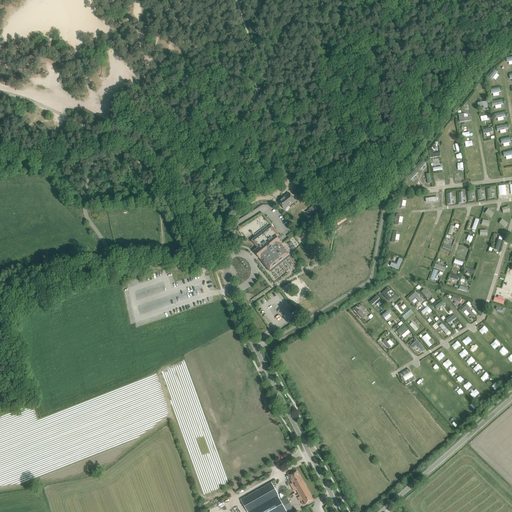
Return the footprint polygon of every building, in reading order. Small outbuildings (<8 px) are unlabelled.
[(489,77),(496,80),(500,74),(493,70),(489,77)] [(491,94),(493,93),(493,96),(499,96),(499,92),(501,92),(500,88),(491,89),(491,94)] [(492,106),(495,106),(496,109),(501,108),(501,104),(503,104),(503,100),(491,101),(492,106)] [(487,101),(478,102),(479,109),(488,108),(487,101)] [(503,117),(506,116),(505,112),(495,114),(495,118),(498,117),(498,121),(504,120),(503,117)] [(459,122),(471,120),(471,116),(468,116),(467,113),(458,114),(459,122)] [(506,133),(506,129),(508,129),(508,125),(497,126),(497,131),(500,130),(500,133),(506,133)] [(462,131),(463,138),(474,136),(473,129),(462,131)] [(501,139),(501,144),(503,143),(504,147),(509,146),(509,142),(511,142),(510,138),(501,139)] [(440,152),(434,153),(434,149),(429,150),(430,158),(441,157),(440,152)] [(424,159),(417,167),(420,170),(427,162),(424,159)] [(408,177),(411,180),(418,172),(415,169),(408,177)] [(464,172),(455,173),(456,177),(461,176),(461,178),(459,178),(459,180),(465,179),(464,172)] [(289,193),(284,196),(284,197),(278,202),(285,209),(289,206),(289,205),(295,200),(289,193)] [(398,225),(399,222),(402,223),(403,217),(400,216),(400,215),(396,214),(394,224),(398,225)] [(281,244),(283,243),(282,241),(281,242),(275,235),(278,233),(271,225),(252,241),(258,248),(254,251),(259,257),(260,259),(261,258),(270,270),(289,254),(281,244)] [(424,232),(427,233),(428,231),(421,228),(416,238),(420,240),(424,232)] [(471,237),(473,238),(474,234),(466,231),(463,238),(470,240),(471,237)] [(390,242),(395,243),(395,240),(399,240),(400,234),(393,232),(390,242)] [(494,250),(499,251),(503,241),(498,239),(494,250)] [(451,251),(453,247),(444,243),(442,247),(451,251)] [(399,258),(396,264),(391,262),(389,266),(398,270),(403,260),(399,258)] [(443,272),(445,267),(435,264),(434,268),(443,272)] [(462,276),(459,289),(467,291),(468,288),(464,287),(466,276),(462,276)] [(381,292),(387,300),(390,298),(387,294),(390,291),(387,288),(381,292)] [(428,299),(431,296),(424,289),(421,291),(428,299)] [(417,291),(408,299),(411,301),(415,297),(419,302),(423,299),(417,291)] [(505,299),(498,296),(498,298),(494,297),(493,301),(503,304),(505,299)] [(376,299),(382,306),(385,304),(378,297),(376,299)] [(435,308),(437,311),(445,305),(443,302),(435,308)] [(428,305),(421,311),(426,317),(433,311),(428,305)] [(466,305),(461,310),(463,313),(466,310),(472,317),(474,314),(466,305)] [(405,320),(413,313),(409,308),(404,312),(405,314),(402,316),(405,320)] [(362,319),(365,317),(359,309),(356,311),(362,319)] [(454,314),(447,319),(449,323),(457,317),(454,314)] [(412,322),(409,324),(416,331),(418,329),(412,322)] [(446,334),(449,331),(442,323),(439,326),(446,334)] [(403,338),(411,332),(404,325),(397,331),(403,338)] [(429,347),(432,345),(428,340),(431,338),(427,333),(421,337),(429,347)] [(388,349),(394,344),(390,339),(387,341),(385,339),(381,342),(388,349)] [(496,339),(492,343),(496,348),(500,344),(496,339)] [(421,350),(424,348),(417,340),(411,345),(413,348),(417,345),(421,350)] [(473,353),(478,348),(474,343),(469,349),(473,353)] [(402,353),(404,351),(400,347),(392,354),(401,363),(406,358),(402,353)] [(430,357),(426,362),(430,366),(434,362),(430,357)] [(478,364),(474,369),(479,372),(482,367),(478,364)] [(409,369),(399,374),(401,378),(403,382),(404,382),(406,385),(415,380),(409,369)] [(292,473),(288,475),(290,479),(293,483),(297,490),(300,496),(302,500),(303,500),(305,504),(313,500),(302,480),(302,481),(300,477),(297,471),(292,473)] [(271,483),(241,500),(248,511),(249,511),(278,496),(271,483)] [(278,496),(249,511),(286,511),(288,511),(282,500),(281,501),(278,496)]
